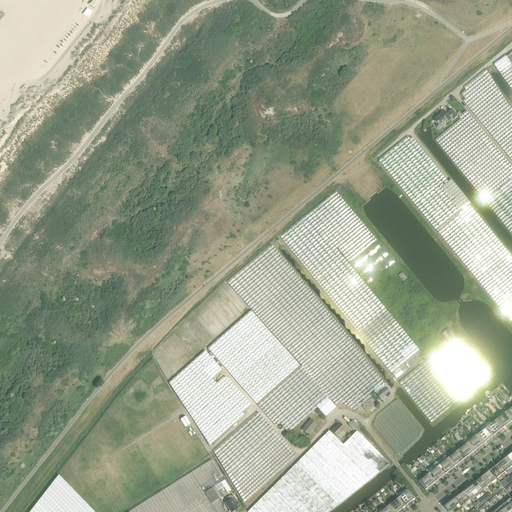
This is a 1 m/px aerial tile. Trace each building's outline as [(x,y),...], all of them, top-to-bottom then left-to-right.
[(104,0),(92,0),(82,15),(89,20),(104,0)] [(511,63),(507,57),(506,56),(494,65),(511,89),(511,63)] [(511,110),(506,103),(486,70),(464,88),(466,90),(461,94),(465,99),(463,101),(511,160),(511,110)] [(444,111),(441,113),(442,113),(435,119),(438,123),(436,125),(439,129),(442,126),(441,125),(446,120),(447,122),(451,119),(450,118),(452,117),(453,119),(457,116),(452,110),(448,113),(449,114),(447,115),(444,111)] [(511,175),(511,167),(466,111),(459,117),(461,119),(436,140),(484,199),(511,175)] [(511,319),(511,257),(475,212),(464,222),(458,214),(461,211),(442,187),(448,182),(412,137),(410,139),(407,137),(378,160),(437,232),(437,231),(510,321),(511,319)] [(374,174),(371,176),(378,185),(381,183),(374,174)] [(451,179),(448,182),(442,187),(461,211),(458,214),(464,222),(475,212),(469,205),(471,204),(451,179)] [(511,182),(510,180),(485,201),(511,235),(511,182)] [(280,237),(344,314),(392,374),(420,351),(348,263),(359,254),(377,240),(344,201),(336,191),(308,213),(308,214),(280,237)] [(376,242),(362,254),(350,264),(355,270),(382,248),(378,243),(377,244),(376,242)] [(363,405),(370,400),(369,398),(371,397),(368,394),(373,390),(383,382),(354,344),(344,332),(271,245),(227,282),(285,349),(286,348),(301,366),(300,366),(328,398),(329,397),(336,405),(339,402),(344,404),(355,410),(362,404),(363,405)] [(362,278),(389,256),(384,249),(356,272),(362,278)] [(368,286),(396,264),(391,258),(363,280),(368,286)] [(399,276),(403,281),(407,278),(402,273),(399,276)] [(250,311),(249,313),(207,349),(231,376),(232,377),(256,404),(299,366),(275,339),(250,311)] [(449,342),(455,337),(448,329),(442,334),(449,342)] [(459,397),(484,377),(480,372),(483,370),(457,338),(429,360),(459,397)] [(205,371),(214,363),(204,351),(168,383),(209,445),(244,415),(241,412),(250,404),(227,378),(222,377),(216,383),(211,379),(205,371)] [(399,382),(430,420),(432,423),(460,400),(458,397),(428,360),(399,382)] [(205,371),(211,379),(221,370),(214,363),(205,371)] [(288,433),(317,408),(328,398),(300,366),(256,405),(276,427),(280,423),(288,433)] [(397,378),(403,373),(400,369),(393,375),(397,378)] [(383,383),(383,382),(373,390),(380,399),(389,391),(383,383)] [(500,389),(498,391),(498,392),(500,395),(505,400),(507,398),(500,389)] [(336,407),(328,398),(317,408),(318,409),(325,417),(336,407)] [(370,400),(363,405),(362,406),(367,412),(369,410),(370,412),(376,408),(373,403),(374,402),(372,399),(370,400)] [(419,436),(422,430),(398,399),(378,415),(373,425),(397,454),(399,452),(401,454),(419,436)] [(481,417),(487,413),(483,406),(477,410),(481,417)] [(244,503),(296,456),(257,412),(213,451),(244,503)] [(511,419),(506,412),(501,416),(508,424),(509,423),(511,420),(511,419)] [(496,419),(496,420),(503,428),(507,425),(509,427),(511,425),(509,423),(508,424),(501,416),(499,413),(495,417),(496,419)] [(185,416),(180,420),(185,427),(190,424),(185,416)] [(308,435),(317,424),(310,419),(302,430),(308,435)] [(499,431),(503,428),(496,420),(491,423),(498,432),(499,431)] [(353,431),(358,427),(353,421),(348,425),(353,431)] [(491,423),(487,427),(493,436),(497,433),(499,435),(501,433),(499,431),(498,432),(491,423)] [(337,437),(344,429),(339,424),(331,431),(337,437)] [(485,425),(480,429),(488,440),(490,439),(493,436),(487,427),(486,427),(485,425)] [(480,429),(475,433),(484,443),(487,441),(489,443),(492,441),(490,439),(488,440),(480,429)] [(347,440),(344,444),(343,445),(329,431),(297,462),(255,504),(247,511),(327,511),(339,504),(344,500),(379,472),(347,440)] [(356,431),(347,440),(379,472),(389,464),(356,431)] [(475,433),(470,436),(479,447),(480,446),(484,443),(475,433)] [(470,436),(465,440),(474,451),(478,448),(479,451),(482,449),(480,446),(479,447),(470,436)] [(460,444),(462,447),(469,455),(470,454),(474,451),(465,440),(460,444)] [(462,447),(458,451),(464,459),(468,456),(470,458),(472,456),(470,454),(469,455),(462,447)] [(458,451),(453,454),(459,463),(461,462),(464,459),(458,451)] [(453,454),(448,458),(455,467),(458,464),(460,466),(463,464),(461,462),(459,463),(453,454)] [(445,455),(441,459),(443,462),(450,471),(451,470),(452,469),(455,467),(448,458),(445,455)] [(511,462),(507,457),(503,460),(509,468),(511,466),(511,462)] [(216,511),(211,504),(205,493),(215,486),(218,491),(224,487),(227,493),(231,490),(224,480),(223,481),(211,460),(130,511),(129,511),(216,511)] [(503,460),(499,463),(505,471),(509,468),(503,460)] [(443,462),(438,466),(445,474),(448,472),(449,472),(450,474),(453,472),(451,470),(450,471),(443,462)] [(499,463),(495,467),(501,475),(505,471),(499,463)] [(433,470),(440,478),(441,477),(442,477),(445,474),(438,466),(433,470)] [(427,471),(428,474),(435,482),(439,479),(441,482),(443,480),(441,477),(440,478),(433,470),(431,467),(427,471)] [(497,478),(501,475),(495,467),(490,470),(497,478)] [(489,471),(485,475),(491,483),(496,479),(489,471)] [(435,482),(428,474),(424,478),(430,486),(432,485),(435,482)] [(94,511),(59,475),(30,511),(94,511)] [(429,487),(431,489),(434,487),(432,485),(430,486),(424,478),(422,475),(417,479),(425,490),(429,487)] [(493,485),(491,483),(485,475),(481,478),(487,486),(489,484),(491,487),(493,485)] [(481,478),(476,481),(483,489),(487,486),(481,478)] [(476,481),(472,485),(479,493),(483,489),(476,481)] [(472,485),(468,488),(474,496),(475,497),(480,494),(479,493),(472,485)] [(222,497),(218,491),(215,486),(205,493),(211,504),(222,497)] [(468,488),(464,492),(470,500),(474,496),(468,488)] [(408,490),(403,494),(410,502),(411,501),(415,498),(408,490)] [(464,492),(460,495),(466,503),(470,500),(464,492)] [(409,503),(411,506),(413,504),(411,501),(410,502),(403,494),(398,498),(405,506),(409,503)] [(231,511),(238,508),(236,504),(230,495),(227,497),(229,500),(225,502),(230,511),(231,511)] [(462,506),(466,503),(460,495),(455,498),(459,503),(462,506)] [(398,498),(393,502),(400,510),(401,509),(405,506),(398,498)] [(456,506),(459,503),(455,498),(445,507),(448,511),(460,511),(459,510),(458,510),(456,508),(457,507),(456,506)] [(511,508),(506,501),(502,505),(507,511),(509,511),(511,509),(511,508)] [(393,502),(389,506),(393,511),(397,511),(399,511),(402,511),(403,511),(401,509),(400,510),(393,502)]
